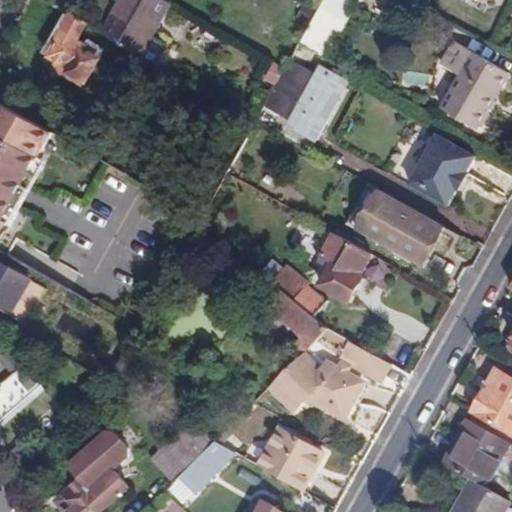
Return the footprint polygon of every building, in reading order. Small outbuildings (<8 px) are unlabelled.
[(124,0),(126,1),(107,37),(131,51),(145,58),(173,6),(162,0),(124,0)] [(327,0),(319,15),(302,44),(320,54),(325,47),(333,51),(361,0),(327,0)] [(87,26),(74,19),(52,60),(74,73),(71,77),(86,85),(105,50),(89,41),(86,46),(78,41),(87,26)] [(325,47),(320,54),(328,59),(333,51),(325,47)] [(511,78),(511,73),(469,50),(458,69),(469,75),(445,115),(480,133),(511,78)] [(178,92),(184,80),(145,58),(131,51),(125,63),(178,92)] [(321,120),(344,79),(323,68),(292,126),(318,141),(327,123),(321,120)] [(0,227),(3,223),(12,228),(22,208),(34,189),(25,184),(54,133),(1,104),(0,105),(0,227)] [(467,173),(476,158),(438,136),(430,152),(423,153),(418,163),(419,170),(411,184),(449,206),(458,190),(461,191),(470,175),(467,173)] [(204,218),(202,223),(214,233),(244,183),(229,175),(204,218)] [(448,228),(371,185),(350,224),(426,267),(448,228)] [(177,229),(186,213),(160,198),(150,215),(177,229)] [(375,256),(329,230),(326,236),(335,241),(322,264),(333,269),(323,287),(353,304),(366,280),(363,278),(375,256)] [(32,281),(0,262),(0,303),(15,312),(32,281)] [(288,269),(275,284),(317,318),(327,305),(308,288),(311,286),(288,269)] [(275,284),(263,274),(252,286),(304,335),(292,348),(301,358),(331,329),(317,318),(275,284)] [(382,380),(392,364),(352,342),(344,357),(382,380)] [(130,351),(119,371),(126,375),(137,355),(130,351)] [(271,389),(296,413),(309,400),(345,421),(365,384),(330,364),(324,372),(306,354),(287,373),(271,389)] [(511,379),(499,372),(475,414),(511,434),(511,379)] [(447,465),(479,483),(488,488),(511,447),(470,424),(447,465)] [(271,470),(306,490),(327,453),(291,433),(271,470)] [(68,511),(106,511),(129,491),(114,474),(133,458),(133,451),(119,436),(113,435),(79,465),(79,472),(86,479),(60,503),(68,511)] [(154,460),(176,483),(201,458),(180,435),(154,460)] [(201,458),(176,483),(190,498),(233,456),(218,441),(201,458)] [(479,483),(461,511),(506,511),(511,503),(511,501),(488,488),(479,483)] [(275,511),(244,494),(232,511),(275,511)] [(161,511),(183,511),(186,509),(169,499),(161,511)]
